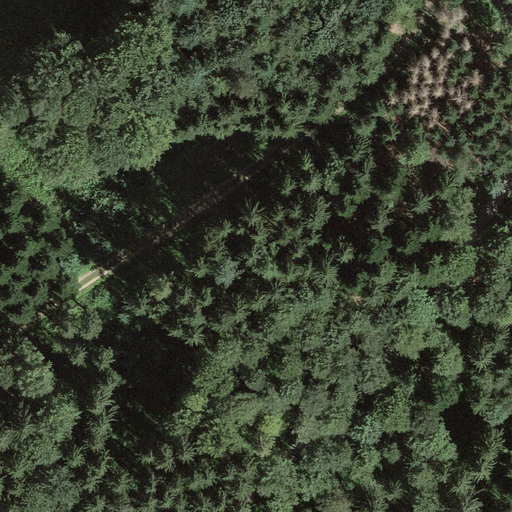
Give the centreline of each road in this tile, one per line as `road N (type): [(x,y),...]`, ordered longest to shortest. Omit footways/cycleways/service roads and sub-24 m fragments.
road 1 (track): [(426,0),(344,94),(277,148),(0,336)]
road 2 (track): [(228,511),(381,367),(511,177)]
